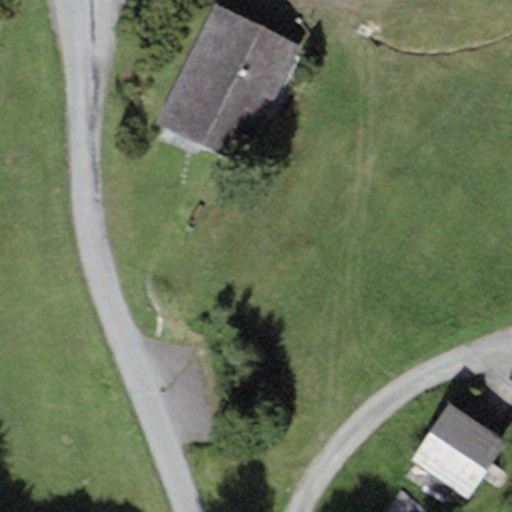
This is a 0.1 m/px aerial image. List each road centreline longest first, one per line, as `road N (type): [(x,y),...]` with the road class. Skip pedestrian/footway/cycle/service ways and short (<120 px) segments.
road 1 (unclassified): [(186,511),(92,245),(66,0)]
road 2 (unknown): [(337,511),(511,378)]
